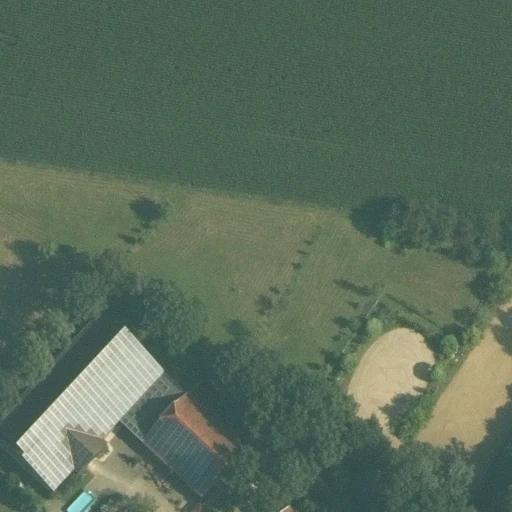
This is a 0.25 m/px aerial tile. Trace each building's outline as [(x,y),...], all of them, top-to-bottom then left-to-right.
[(118,425),(162,378),(98,319),(0,424),(0,448),(52,497),(72,475),(77,479),(104,449),(100,445),(118,425)] [(209,377),(189,398),(233,439),(253,417),(209,377)] [(186,400),(162,378),(118,425),(141,447),(186,400)] [(186,400),(141,447),(200,502),(247,452),(233,439),(189,398),(188,397),(186,400)] [(327,511),(305,493),(288,511),(327,511)]
